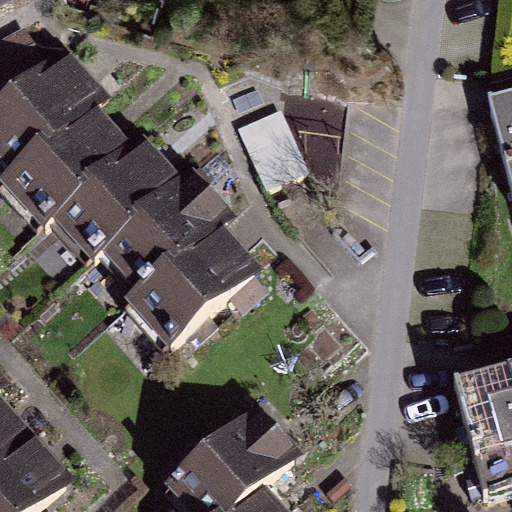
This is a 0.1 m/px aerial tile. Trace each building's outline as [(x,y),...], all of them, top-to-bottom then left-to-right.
[(0,0),(0,18),(25,5),(23,0),(0,0)] [(104,109),(116,98),(79,53),(0,118),(0,147),(23,175),(104,109)] [(511,93),(500,97),(511,139),(511,93)] [(330,100),(242,123),(264,201),(351,177),(330,100)] [(58,222),(141,153),(104,109),(23,175),(10,186),(47,231),(58,222)] [(108,256),(189,189),(152,144),(141,153),(58,222),(95,266),(108,256)] [(227,234),(239,223),(202,179),(189,189),(108,256),(146,300),(227,234)] [(170,356),(264,279),(227,234),(146,300),(133,311),(170,356)] [(0,400),(3,398),(15,388),(0,369),(0,400)] [(511,501),(511,370),(467,383),(500,505),(511,501)] [(0,475),(40,443),(3,398),(0,400),(0,475)] [(234,511),(269,484),(308,452),(270,407),(177,484),(199,511),(234,511)] [(0,511),(47,511),(61,501),(77,488),(40,443),(0,475),(0,511)] [(292,511),(269,484),(234,511),(292,511)]
